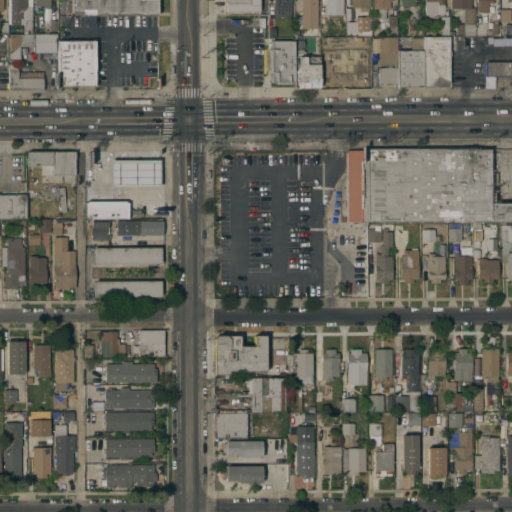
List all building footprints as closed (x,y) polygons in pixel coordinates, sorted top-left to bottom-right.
[(10,0),(26,0),(27,6),(25,6),(25,8),(22,8),(22,17),(19,17),(19,24),(10,24),(10,0)] [(80,15),(80,11),(71,11),(71,0),(157,0),(157,14),(80,15)] [(258,0),(258,11),(225,11),(225,1),(227,1),(227,0),(258,0)] [(291,0),(291,4),(290,10),(290,13),(275,13),(275,4),(273,4),(273,0),(291,0)] [(317,0),(317,27),(301,27),(301,0),(317,0)] [(323,0),(323,15),(340,15),(340,0),(323,0)] [(346,7),(345,0),(368,0),(368,7),(367,7),(367,11),(359,11),(359,7),(346,7)] [(389,0),(389,8),(385,8),(385,19),(384,19),(384,23),(378,23),(378,8),(373,8),(373,0),(389,0)] [(414,0),(414,5),(413,5),(413,9),(410,9),(410,5),(399,5),(399,0),(414,0)] [(443,0),(444,13),(435,13),(435,15),(429,15),(429,14),(425,14),(424,0),(443,0)] [(470,0),(470,7),(474,7),(474,35),(463,35),(463,33),(456,33),(456,23),(464,23),(464,8),(450,8),(450,0),(470,0)] [(492,0),(492,2),(487,2),(487,11),(477,11),(476,0),(492,0)] [(509,20),(499,20),(499,8),(509,8),(509,20)] [(441,26),(440,26),(440,16),(441,16),(448,16),(448,31),(449,31),(449,35),(448,36),(441,36),(441,26)] [(32,20),(32,31),(23,31),(23,20),(32,20)] [(370,34),(347,34),(347,21),(370,21),(370,34)] [(9,33),(55,33),(56,51),(33,51),(33,45),(31,45),(31,48),(21,48),(21,45),(19,45),(19,58),(9,58),(9,33)] [(448,36),(449,49),(449,50),(449,55),(448,55),(448,86),(423,86),(423,37),(441,37),(441,36),(448,36)] [(274,37),(274,38),(293,37),(294,49),(294,57),(294,84),(269,84),(269,37),(274,37)] [(378,84),(378,72),(376,72),(376,68),(378,67),(378,66),(386,66),(386,65),(390,65),(391,67),(394,67),(394,64),(379,64),(379,51),(372,51),(372,37),(378,37),(396,37),(396,50),(397,50),(397,83),(378,84)] [(423,86),(397,86),(397,83),(397,50),(398,50),(398,37),(410,37),(410,49),(411,49),(411,37),(423,37),(423,86)] [(511,45),(511,38),(496,39),(496,46),(511,45)] [(94,40),(94,85),(58,85),(58,40),(94,40)] [(294,49),(303,49),(303,55),(319,55),(320,86),(316,86),(316,88),(307,88),(307,86),(294,87),(294,84),(294,57),(294,49)] [(9,89),(9,70),(8,70),(8,62),(9,62),(9,58),(13,58),(13,59),(17,59),(17,71),(26,71),(42,71),(42,89),(9,89)] [(511,61),(511,75),(484,75),(484,61),(511,61)] [(511,219),(346,221),(346,149),(360,149),(360,148),(444,147),(445,149),(459,148),(459,147),(474,147),(474,148),(489,148),(490,202),(511,202),(511,219)] [(74,152),(74,174),(52,174),(52,165),(27,165),(27,152),(74,152)] [(160,163),(160,178),(138,178),(138,183),(134,183),(134,178),(111,178),(111,163),(160,163)] [(0,193),(25,193),(26,218),(0,217),(0,193)] [(125,200),(125,201),(128,201),(128,208),(130,208),(130,214),(128,214),(128,218),(84,218),(84,202),(86,202),(86,200),(125,200)] [(38,218),(50,218),(50,231),(38,231),(38,218)] [(61,227),(52,227),(52,219),(61,219),(61,227)] [(116,234),(116,220),(139,220),(139,219),(154,219),(154,220),(161,220),(161,233),(116,234)] [(108,220),(108,239),(91,239),(91,234),(90,234),(90,226),(92,226),(92,220),(108,220)] [(505,225),(511,225),(511,240),(501,240),(500,221),(505,221),(505,225)] [(374,253),(379,253),(379,244),(381,244),(381,227),(386,227),(386,231),(391,231),(391,246),(387,246),(387,255),(391,255),(391,279),(387,279),(387,282),(378,282),(378,279),(374,279),(374,253)] [(461,227),(461,240),(447,240),(447,227),(461,227)] [(367,241),(367,228),(374,228),(374,230),(380,230),(380,241),(367,241)] [(421,228),(434,228),(434,241),(421,241),(421,228)] [(473,230),(474,230),(474,228),(477,228),(477,229),(481,229),(481,240),(478,240),(478,247),(473,247),(473,240),(474,240),(473,230)] [(28,243),(28,234),(40,234),(40,240),(39,240),(39,243),(28,243)] [(67,236),(66,250),(74,250),(74,265),(75,265),(74,287),(65,287),(54,287),(54,277),(52,277),(53,236),(67,236)] [(5,238),(21,238),(21,248),(23,247),(24,280),(17,280),(17,288),(4,288),(4,273),(6,273),(6,265),(1,265),(1,246),(5,246),(5,238)] [(484,242),(493,242),(493,253),(483,253),(484,242)] [(427,255),(427,253),(434,253),(434,255),(439,255),(439,243),(446,243),(446,256),(444,256),(444,278),(439,278),(439,282),(430,282),(430,278),(427,278),(427,255)] [(94,247),(160,246),(160,262),(94,263),(94,247)] [(400,255),(403,255),(403,249),(410,249),(410,247),(416,247),(416,249),(417,249),(417,278),(412,278),(412,282),(404,282),(404,278),(400,278),(400,255)] [(453,252),(460,252),(460,255),(471,255),(471,278),(467,278),(467,282),(457,282),(457,278),(453,278),(453,252)] [(36,255),(36,257),(45,257),(45,260),(46,260),(46,262),(45,262),(45,266),(45,288),(35,288),(35,285),(28,285),(29,255),(36,255)] [(477,258),(485,258),(485,259),(497,259),(497,278),(491,278),(491,281),(483,281),(483,277),(477,277),(477,258)] [(160,280),(160,296),(94,296),(94,280),(160,280)] [(99,331),(116,330),(116,338),(119,338),(119,343),(124,343),(124,357),(118,357),(118,356),(100,356),(99,331)] [(163,330),(163,355),(138,355),(138,351),(132,351),(132,346),(138,346),(138,330),(163,330)] [(232,371),(232,374),(213,374),(213,337),(215,336),(239,336),(239,345),(254,345),(254,336),(265,336),(265,371),(232,371)] [(23,373),(5,374),(4,342),(23,342),(23,373)] [(33,344),(49,344),(49,367),(50,367),(50,375),(37,375),(37,369),(33,369),(33,344)] [(84,344),(92,344),(92,356),(84,356),(84,344)] [(480,347),(497,347),(497,374),(497,380),(489,380),(489,374),(486,374),(486,377),(480,377),(480,347)] [(54,354),(54,350),(61,350),(61,348),(72,348),(72,356),(74,356),(74,360),(73,360),(72,381),(65,381),(65,407),(51,407),(52,394),(53,394),(54,354)] [(312,375),(306,375),(306,378),(295,378),(295,375),(287,375),(287,352),(298,352),(298,348),(308,348),(308,352),(312,352),(312,375)] [(338,376),(321,376),(321,352),(324,352),(324,348),(335,348),(335,352),(338,352),(338,376)] [(347,352),(349,352),(349,348),(360,348),(360,352),(366,352),(366,383),(347,383),(347,352)] [(374,348),(391,348),(391,375),(386,375),(386,379),(376,379),(376,375),(374,375),(374,348)] [(417,390),(406,390),(406,377),(400,377),(400,351),(404,351),(404,348),(414,348),(414,351),(417,351),(417,390)] [(427,351),(430,351),(430,348),(440,348),(440,351),(444,351),(444,375),(433,375),(433,379),(428,379),(428,375),(427,375),(427,351)] [(453,351),(457,351),(457,348),(466,348),(466,351),(471,351),(471,379),(453,379),(453,351)] [(105,381),(105,363),(121,363),(121,360),(131,360),(131,363),(153,362),(153,367),(156,367),(156,381),(105,381)] [(214,413),(214,405),(234,405),(234,406),(251,407),(251,377),(284,377),(284,410),(271,409),(271,411),(246,411),(246,413),(214,413)] [(472,410),(447,410),(447,381),(454,381),(455,392),(461,392),(461,395),(466,395),(466,398),(472,397),(472,410)] [(300,396),(301,396),(301,410),(289,410),(290,384),(300,385),(300,396)] [(104,389),(119,389),(119,386),(128,386),(128,389),(150,389),(150,394),(153,394),(153,407),(104,407),(104,389)] [(382,411),(367,411),(367,394),(376,394),(376,388),(381,388),(381,394),(382,394),(382,411)] [(482,398),(482,410),(473,410),(473,398),(474,398),(474,388),(482,388),(482,398)] [(2,401),(2,390),(14,390),(14,401),(2,401)] [(409,395),(408,408),(395,408),(395,395),(409,395)] [(435,410),(421,410),(421,395),(435,395),(435,410)] [(511,409),(501,409),(501,395),(511,395),(511,409)] [(341,397),(354,397),(354,411),(341,411),(341,397)] [(62,420),(62,411),(73,411),(73,420),(62,420)] [(153,411),(153,425),(150,425),(150,429),(128,429),(128,432),(120,432),(120,429),(105,429),(104,411),(153,411)] [(407,424),(407,412),(419,412),(419,424),(407,424)] [(471,470),(465,469),(465,473),(457,473),(457,469),(453,469),(453,446),(448,446),(448,426),(447,426),(447,412),(461,412),(461,417),(472,417),(472,427),(471,427),(471,470)] [(246,437),(214,437),(214,413),(246,413),(246,437)] [(421,425),(421,413),(434,413),(434,426),(421,425)] [(380,422),(380,443),(379,443),(379,445),(369,445),(369,422),(370,422),(370,416),(376,416),(376,422),(380,422)] [(28,420),(47,420),(47,436),(28,436),(28,420)] [(21,446),(20,446),(20,476),(3,476),(4,421),(21,422),(21,446)] [(353,423),(353,434),(340,434),(340,423),(353,423)] [(55,452),(54,452),(54,424),(65,424),(65,435),(74,435),(74,452),(72,452),(72,472),(68,472),(68,474),(62,474),(62,472),(55,472),(55,452)] [(311,473),(308,473),(308,475),(303,475),(303,473),(295,473),(295,469),(288,469),(288,460),(297,460),(296,455),(295,455),(295,452),(296,452),(296,444),(295,426),(312,425),(312,441),(312,455),(311,455),(311,473)] [(498,469),(493,469),(493,472),(486,472),(486,469),(480,469),(480,468),(474,468),(473,454),(480,454),(480,435),(487,434),(487,436),(498,436),(498,469)] [(417,470),(413,471),(413,473),(405,474),(405,470),(400,470),(400,435),(416,435),(417,470)] [(153,437),(153,451),(150,451),(150,456),(128,456),(128,458),(119,458),(119,456),(104,456),(104,438),(153,437)] [(261,440),(261,457),(238,457),(238,456),(236,456),(236,454),(225,454),(225,451),(222,451),(222,442),(225,442),(225,440),(261,440)] [(392,473),(391,473),(391,474),(385,474),(385,475),(378,475),(378,473),(377,473),(377,474),(375,474),(375,473),(373,473),(373,451),(382,451),(382,442),(392,442),(392,473)] [(340,473),(322,473),(322,472),(315,472),(315,454),(322,454),(322,452),(323,452),(323,445),(340,445),(340,473)] [(49,446),(50,473),(45,473),(45,477),(37,477),(37,473),(32,473),(32,447),(49,446)] [(342,447),(365,447),(365,470),(358,470),(358,474),(342,474),(342,447)] [(444,477),(426,477),(426,448),(444,448),(444,477)] [(105,464),(153,464),(153,472),(155,472),(155,481),(153,481),(153,485),(132,485),(132,486),(118,486),(118,484),(112,484),(112,487),(105,487),(105,485),(100,485),(100,478),(105,478),(105,464)] [(261,465),(261,482),(238,482),(238,481),(236,481),(236,479),(225,479),(225,477),(222,477),(222,468),(225,468),(225,465),(261,465)]
